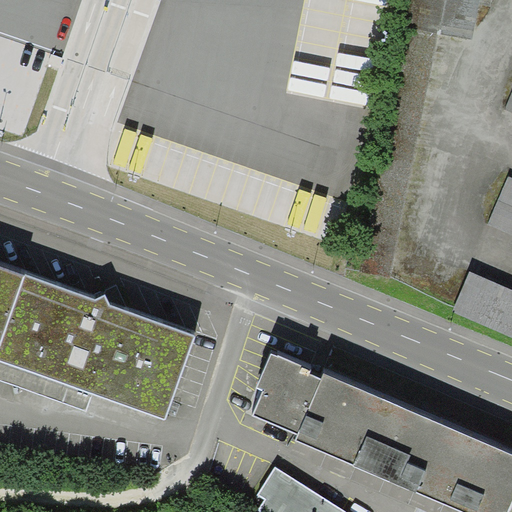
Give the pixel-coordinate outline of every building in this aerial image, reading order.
[(138,0),(135,15),(216,31),(221,0),(138,0)] [(411,0),(407,21),(475,33),(481,2),(491,4),(491,0),(411,0)] [(491,220),(511,228),(511,176),(510,176),(491,220)] [(0,333),(24,269),(0,259),(0,333)] [(0,333),(0,352),(163,413),(193,332),(24,269),(0,333)] [(511,287),(469,269),(451,311),(511,336),(511,287)] [(250,415),(295,435),(323,368),(269,345),(255,378),(264,382),(250,415)] [(295,435),(479,511),(506,511),(511,498),(511,447),(323,368),(295,435)] [(288,511),(338,511),(279,473),(264,496),(288,511)]
